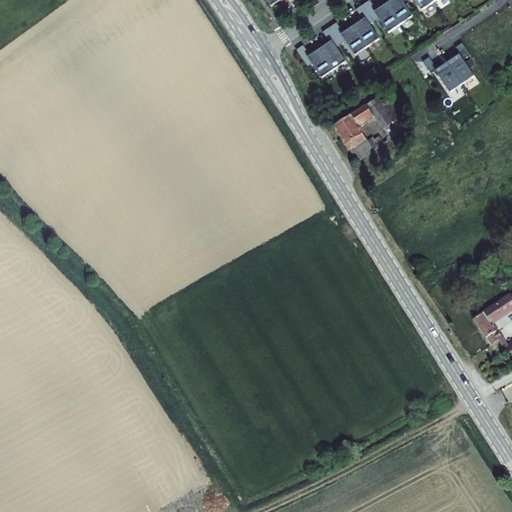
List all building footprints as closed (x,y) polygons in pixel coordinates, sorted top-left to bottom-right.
[(363,5),(374,22),(379,19),(374,12),(377,11),(370,0),(363,5)] [(401,0),(392,0),(386,4),(401,25),(413,17),(401,0)] [(414,0),(422,11),(434,2),(432,0),(414,0)] [(377,11),(374,12),(379,19),(388,33),(401,25),(386,4),(377,11)] [(356,10),(363,20),(365,19),(370,25),(374,22),(363,5),(356,10)] [(365,19),(353,27),(367,48),(380,39),(370,25),(365,19)] [(336,23),(329,28),(341,44),(345,42),(341,35),(343,33),(336,23)] [(353,27),(341,35),(345,42),(355,56),(367,48),(353,27)] [(329,28),(323,32),(329,43),(332,41),(336,47),(341,44),(329,28)] [(329,43),(320,49),(334,70),(346,62),(336,47),(332,41),(329,43)] [(456,48),(460,55),(464,61),(471,57),(463,43),(456,48)] [(307,58),(310,56),(303,46),(296,50),(308,67),(312,64),(307,58)] [(310,56),(307,58),(312,64),(322,79),(334,70),(320,49),(310,56)] [(460,55),(448,63),(462,84),(474,76),(464,61),(460,55)] [(436,71),(438,70),(430,57),(424,61),(432,74),(436,71)] [(450,92),(462,84),(448,63),(438,70),(436,71),(450,92)] [(384,94),(368,104),(376,115),(392,137),(406,127),(384,94)] [(368,104),(336,124),(359,160),(386,143),(379,131),(368,138),(357,123),(367,117),(369,119),(376,115),(368,104)] [(420,272),(416,266),(412,268),(416,275),(420,272)] [(511,295),(473,318),(491,345),(501,338),(492,322),(511,309),(511,295)]
